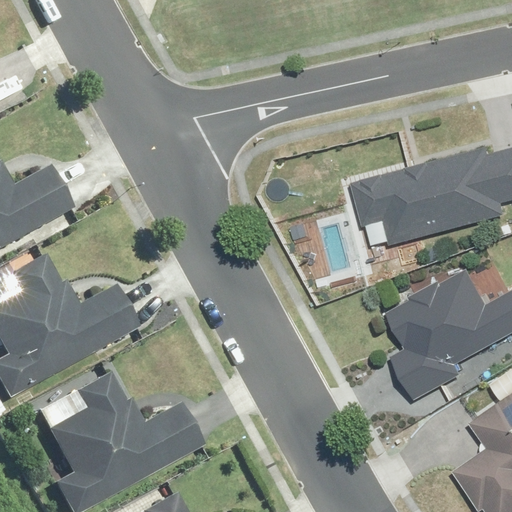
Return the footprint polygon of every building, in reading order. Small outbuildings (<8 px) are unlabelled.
[(511,142),(360,179),(375,241),(511,208),(508,191),(511,190),(511,142)] [(0,248),(68,211),(45,169),(8,189),(0,175),(0,248)] [(0,308),(0,362),(0,363),(0,362),(0,403),(2,408),(132,336),(109,294),(72,315),(42,260),(7,280),(18,299),(0,308)] [(469,263),(388,307),(408,344),(394,352),(417,394),(511,343),(511,341),(506,331),(511,327),(511,283),(487,297),(469,263)] [(46,435),(69,477),(52,487),(65,511),(89,511),(202,450),(178,408),(141,429),(111,374),(76,394),(87,413),(46,435)] [(511,511),(511,388),(470,417),(487,442),(451,465),(482,511),(511,511)] [(185,511),(178,500),(157,511),(185,511)]
